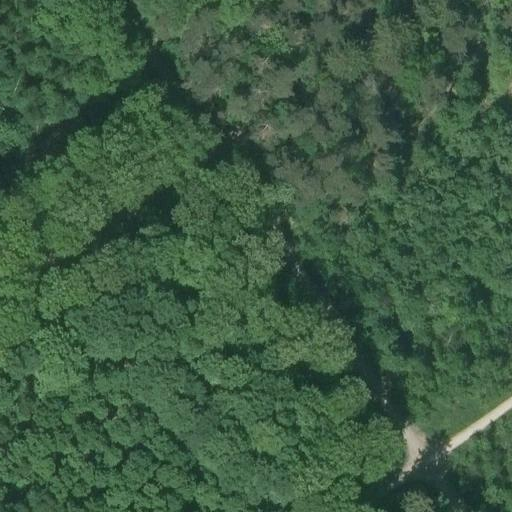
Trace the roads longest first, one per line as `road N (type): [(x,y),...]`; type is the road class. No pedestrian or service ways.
road 1 (track): [(214,156),(462,511)]
road 2 (track): [(511,403),(358,511)]
road 3 (track): [(214,156),(114,0)]
